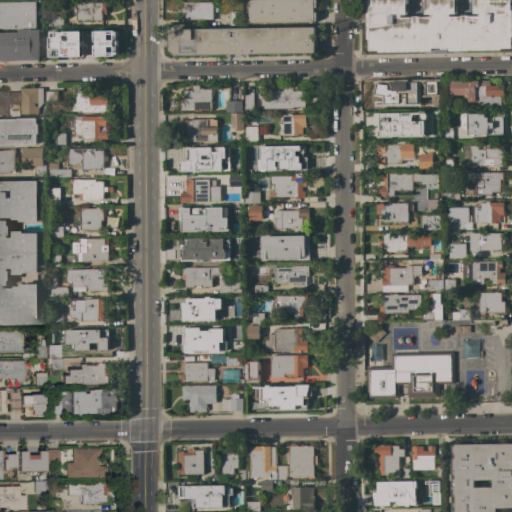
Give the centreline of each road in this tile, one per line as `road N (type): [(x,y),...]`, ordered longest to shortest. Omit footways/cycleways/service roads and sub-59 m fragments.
road 1 (residential): [(511,422),(0,430)]
road 2 (residential): [(342,511),(342,67)]
road 3 (tertiary): [(143,428),(145,73)]
road 4 (residential): [(342,67),(145,73)]
road 5 (residential): [(511,64),(342,67)]
road 6 (residential): [(145,73),(0,74)]
